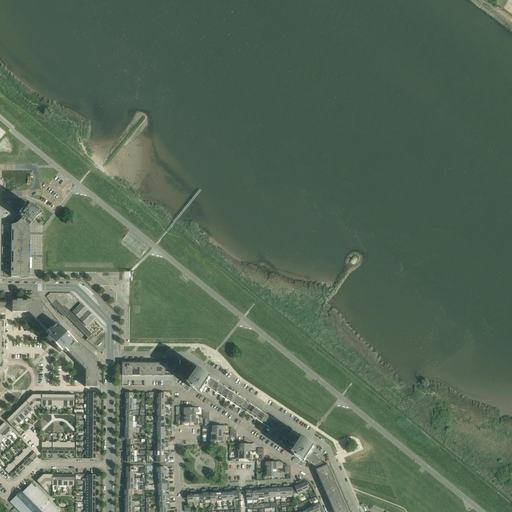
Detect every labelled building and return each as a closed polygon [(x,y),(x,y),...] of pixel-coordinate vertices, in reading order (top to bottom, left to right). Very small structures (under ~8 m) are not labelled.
[(4,204),(4,222),(4,277),(10,277),(21,277),(21,279),(22,279),(23,279),(25,279),(26,278),(27,278),(28,278),(29,277),(42,277),(42,272),(42,232),(42,227),(42,226),(42,225),(42,224),(42,223),(42,222),(41,222),(41,221),(41,220),(40,219),(40,218),(39,218),(39,217),(39,216),(38,216),(39,215),(40,215),(40,214),(39,214),(39,213),(38,212),(37,211),(37,210),(36,210),(35,209),(34,208),(33,208),(33,207),(32,207),(32,206),(31,206),(30,205),(29,205),(29,204),(28,204),(27,204),(27,203),(26,203),(25,203),(25,204),(24,204),(23,204),(22,203),(21,203),(20,203),(19,202),(18,202),(17,202),(16,202),(15,202),(14,202),(13,202),(12,202),(11,202),(4,201),(4,204)] [(46,297),(52,305),(54,304),(87,338),(85,340),(101,353),(105,349),(105,331),(93,319),(94,318),(70,293),(50,293),(46,297)] [(46,338),(53,346),(60,352),(63,350),(66,353),(67,352),(85,370),(85,387),(96,387),(96,364),(93,360),(91,361),(75,344),(76,343),(78,341),(74,338),(71,340),(65,334),(61,330),(58,327),(60,324),(57,320),(55,322),(56,322),(55,323),(38,306),(39,305),(35,301),(12,301),(12,312),(28,313),(46,331),(45,332),(48,335),(46,338)] [(122,363),(122,375),(175,375),(175,363),(122,363)] [(198,369),(195,373),(194,375),(184,368),(179,368),(179,376),(189,383),(188,384),(201,393),(206,386),(211,378),(211,377),(206,374),(206,373),(206,372),(205,372),(204,372),(199,369),(198,369)] [(206,386),(211,389),(216,381),(211,378),(206,386)] [(216,381),(211,389),(216,393),(221,385),(216,381)] [(221,385),(216,393),(221,396),(226,388),(221,385)] [(226,388),(221,396),(226,399),(231,391),(226,388)] [(231,391),(226,399),(231,403),(236,395),(231,391)] [(32,395),(26,401),(33,408),(36,405),(32,395)] [(41,395),(32,395),(36,405),(41,405),(41,395)] [(236,395),(231,403),(236,406),(241,398),(236,395)] [(241,398),(236,406),(241,409),(246,401),(241,398)] [(26,401),(22,405),(30,413),(32,411),(33,411),(34,410),(33,408),(26,401)] [(246,401),(241,409),(246,413),(251,405),(246,401)] [(22,405),(18,409),(27,418),(28,417),(27,416),(30,413),(22,405)] [(251,405),(246,413),(251,416),(256,408),(251,405)] [(256,408),(251,416),(256,419),(261,411),(256,408)] [(18,409),(14,413),(22,421),(24,418),(25,419),(27,418),(18,409)] [(261,411),(256,419),(261,423),(266,415),(261,411)] [(14,413),(10,416),(19,425),(20,424),(19,423),(22,421),(14,413)] [(266,415),(261,423),(266,426),(271,418),(266,415)] [(19,425),(10,416),(6,420),(14,428),(17,426),(18,427),(19,425)] [(190,416),(184,416),(184,419),(182,419),(182,426),(184,426),(184,423),(190,423),(190,416)] [(271,418),(266,426),(271,429),(276,421),(271,418)] [(276,421),(271,429),(276,433),(281,425),(276,421)] [(4,422),(0,426),(9,435),(10,434),(9,433),(12,431),(4,422)] [(281,425),(276,433),(281,436),(286,428),(281,425)] [(0,426),(0,434),(4,438),(7,436),(8,437),(9,435),(0,426)] [(286,428),(281,436),(286,439),(291,431),(286,428)] [(291,431),(286,439),(291,443),(296,434),(291,431)] [(217,434),(211,434),(211,437),(209,437),(209,444),(212,444),(212,441),(217,442),(217,434)] [(296,434),(291,443),(296,446),(301,438),(296,434)] [(296,446),(291,453),(305,462),(306,460),(316,467),(323,464),(321,459),(311,452),(315,447),(314,445),(310,442),(309,441),(308,441),(308,440),(307,440),(302,437),(301,438),(296,446)] [(24,449),(23,450),(32,459),(36,455),(28,447),(25,450),(24,449)] [(23,452),(20,455),(28,463),(32,459),(23,450),(22,451),(23,452)] [(244,452),(238,452),(238,455),(236,455),(236,459),(236,462),(239,462),(239,459),(244,460),(244,452)] [(244,452),(244,460),(250,460),(250,462),(252,462),(252,455),(250,455),(250,452),(244,452)] [(17,456),(15,457),(24,466),(28,463),(20,455),(18,457),(17,456)] [(15,460),(12,462),(20,470),(24,466),(15,457),(14,459),(15,460)] [(9,464),(8,465),(16,474),(20,470),(12,462),(10,465),(9,464)] [(348,511),(328,464),(317,469),(335,511),(348,511)] [(16,474),(8,465),(6,466),(7,467),(5,470),(12,478),(16,474)] [(272,470),(266,470),(266,473),(264,473),(263,480),(266,480),(266,478),(271,478),(272,470)] [(47,485),(43,475),(36,481),(43,488),(47,485)] [(52,475),(43,475),(47,485),(52,485),(52,475)] [(301,481),(299,482),(304,492),(309,490),(307,485),(306,483),(303,484),(301,481)] [(292,488),(292,495),(293,495),(297,493),(298,495),(304,492),(299,482),(297,483),(298,486),(295,487),(292,488)] [(16,496),(10,502),(19,511),(55,511),(57,510),(57,511),(46,500),(48,499),(46,500),(35,488),(36,487),(34,488),(31,484),(22,493),(21,491),(18,494),(18,493),(15,495),(16,496)] [(317,497),(309,500),(312,507),(313,511),(323,511),(320,504),(314,506),(312,502),(318,499),(317,497)]
